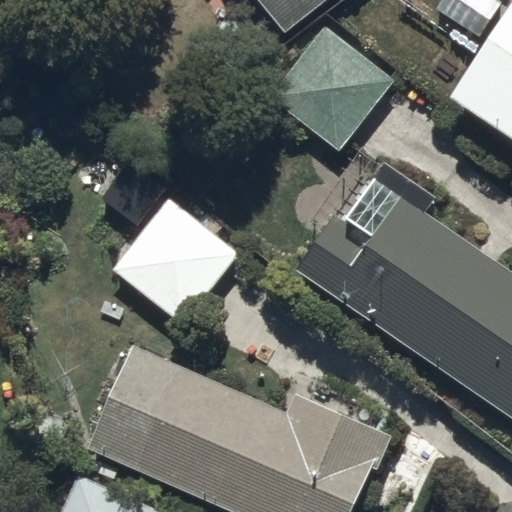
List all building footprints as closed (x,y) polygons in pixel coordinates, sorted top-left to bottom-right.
[(42,0),(0,0),(11,18),(42,0)] [(246,0),(289,49),(345,0),(246,0)] [(505,19),(476,0),(450,0),(439,18),(485,49),(505,19)] [(511,31),(453,124),(511,160),(511,31)] [(398,91),(323,36),(270,108),(345,163),(398,91)] [(511,434),(511,286),(426,227),(435,215),(389,184),(350,240),(334,229),(295,284),(511,434)] [(182,327),(240,252),(168,196),(110,271),(182,327)] [(289,416),(134,347),(94,451),(233,511),(357,511),(392,434),(299,394),(289,416)] [(160,511),(162,509),(81,476),(66,511),(160,511)]
